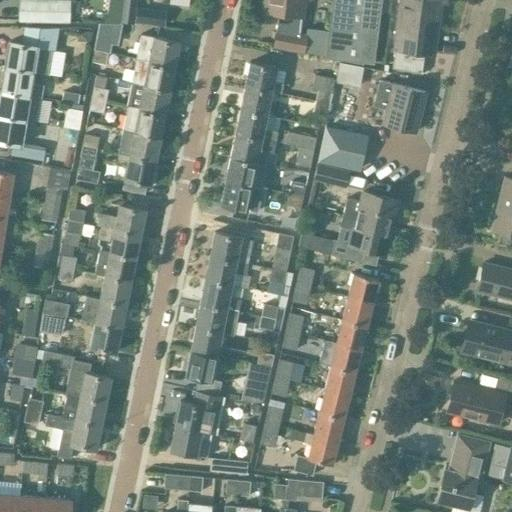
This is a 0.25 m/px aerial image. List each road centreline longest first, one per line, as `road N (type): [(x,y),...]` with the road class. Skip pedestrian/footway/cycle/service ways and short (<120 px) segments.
road 1 (residential): [(357,511),(492,0)]
road 2 (residential): [(214,0),(115,511)]
